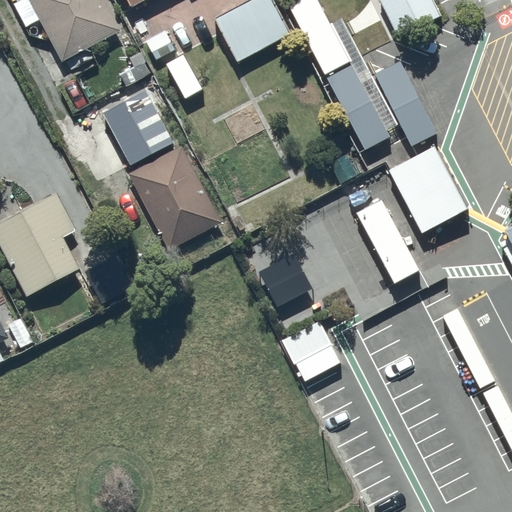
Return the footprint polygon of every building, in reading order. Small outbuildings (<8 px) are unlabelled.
[(120,27),(105,0),(19,0),(14,3),(26,25),(40,18),(61,58),(120,27)] [(275,0),(241,0),(214,15),(237,59),(292,29),(275,0)] [(318,0),(291,0),(288,2),(364,147),(389,135),(361,82),(373,76),(348,29),(341,15),(330,21),(318,0)] [(434,0),(378,0),(397,35),(441,13),(434,0)] [(164,29),(146,39),(156,57),(175,47),(164,29)] [(142,50),(129,56),(134,65),(119,72),(125,84),(149,72),(143,61),(146,59),(142,50)] [(402,61),(377,73),(413,146),(438,134),(402,61)] [(140,81),(111,96),(122,117),(130,113),(134,121),(153,111),(150,105),(160,99),(153,84),(144,88),(140,81)] [(434,143),(388,167),(421,229),(466,205),(434,143)] [(181,144),(129,171),(170,248),(222,220),(181,144)] [(55,190),(0,219),(0,243),(27,294),(79,265),(63,235),(76,228),(55,190)] [(419,267),(381,197),(357,210),(394,281),(419,267)] [(291,255),(259,273),(278,307),(310,288),(291,255)]
